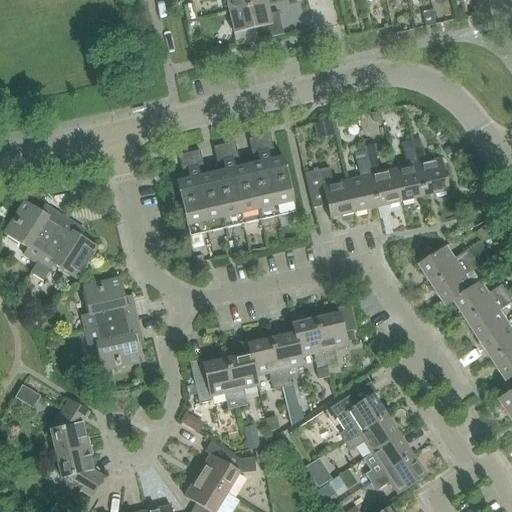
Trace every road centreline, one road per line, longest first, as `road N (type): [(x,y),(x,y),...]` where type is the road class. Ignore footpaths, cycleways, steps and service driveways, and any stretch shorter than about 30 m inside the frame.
road 1 (residential): [(463,471),(436,414),(452,389),(375,274),(353,263),(183,303)]
road 2 (residential): [(508,164),(454,82),(415,73),(180,119)]
road 3 (residential): [(107,428),(125,459),(140,456),(164,417),(171,380),(163,340),(183,303)]
road 4 (residential): [(183,303),(141,266),(112,137)]
